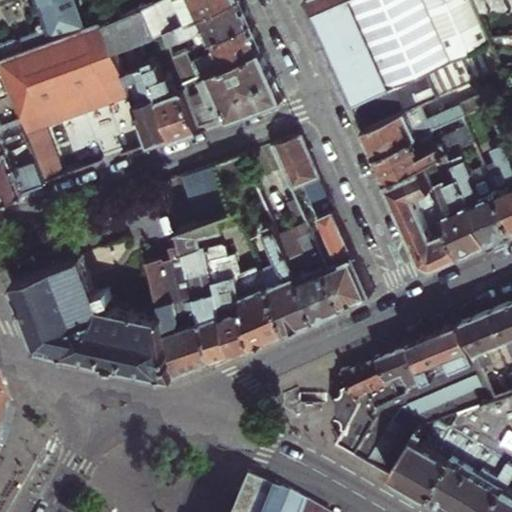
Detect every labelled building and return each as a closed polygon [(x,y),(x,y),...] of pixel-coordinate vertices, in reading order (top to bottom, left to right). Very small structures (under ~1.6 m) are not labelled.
[(77,28),(68,0),(41,0),(52,37),(77,28)] [(142,38),(166,27),(226,0),(153,0),(107,21),(117,49),(142,38)] [(244,0),(226,0),(166,27),(171,41),(196,30),(201,42),(215,36),(253,19),(249,10),(244,0)] [(309,0),(333,53),(354,101),(431,67),(492,39),(490,35),(479,9),(475,0),(309,0)] [(511,0),(475,0),(479,9),(511,6),(511,0)] [(115,126),(124,152),(151,143),(129,82),(117,49),(107,21),(105,18),(77,28),(52,37),(25,47),(0,56),(0,147),(32,135),(48,180),(105,159),(99,144),(62,157),(59,148),(54,150),(44,124),(119,97),(128,121),(115,126)] [(253,19),(215,36),(219,47),(195,58),(190,47),(176,53),(185,79),(205,70),(264,44),(259,33),(253,19)] [(0,56),(25,47),(24,41),(12,36),(0,40),(0,56)] [(431,67),(354,101),(360,115),(365,125),(422,99),(502,63),(492,39),(431,67)] [(264,44),(205,70),(212,87),(191,96),(202,124),(286,94),(275,69),(264,44)] [(176,134),(155,74),(150,58),(143,60),(145,66),(138,68),(142,77),(129,82),(151,143),(164,138),(176,134)] [(191,96),(187,83),(176,87),(169,68),(155,74),(176,134),(190,129),(202,124),(191,96)] [(430,115),(422,99),(365,125),(372,141),(377,152),(433,127),(465,112),(467,111),(462,100),(430,115)] [(440,142),(433,127),(377,152),(383,167),(388,177),(424,161),(436,155),(451,148),(462,143),(476,137),(469,122),(447,133),(443,137),(445,140),(440,142)] [(302,131),(274,141),(285,166),(294,186),(322,174),(302,131)] [(511,152),(503,133),(491,138),(503,165),(490,171),(511,222),(511,152)] [(18,191),(48,180),(32,135),(0,147),(0,163),(7,161),(18,191)] [(511,228),(511,222),(490,171),(474,178),(471,173),(473,169),(462,143),(451,148),(489,239),(501,234),(511,228)] [(489,239),(451,148),(436,155),(446,178),(433,184),(462,251),(478,244),(489,239)] [(218,161),(238,205),(265,193),(247,150),(218,161)] [(0,196),(18,191),(7,161),(0,163),(0,196)] [(462,251),(433,184),(424,161),(388,177),(423,258),(436,262),(450,256),(462,251)] [(298,216),(305,213),(298,196),(291,199),(298,216)] [(373,290),(336,208),(320,215),(336,251),(338,250),(342,259),(328,265),(345,303),(359,296),(373,290)] [(225,210),(181,221),(184,236),(187,248),(206,242),(214,277),(216,277),(237,273),(236,254),(228,256),(227,244),(212,248),(211,241),(205,241),(204,237),(225,231),(225,210)] [(264,266),(290,327),(306,320),(317,315),(282,232),(276,218),(264,223),(274,245),(270,247),(276,260),(264,266)] [(328,265),(309,220),(282,232),(317,315),(331,309),(345,303),(328,265)] [(166,249),(149,251),(162,316),(158,315),(174,371),(176,371),(201,362),(212,358),(187,248),(184,236),(173,238),(175,249),(166,251),(166,249)] [(225,354),(232,351),(243,347),(253,343),(237,273),(216,277),(214,277),(206,242),(187,248),(212,358),(225,354)] [(101,355),(174,371),(158,315),(115,305),(109,287),(98,291),(84,251),(15,276),(39,338),(43,342),(101,355)] [(275,334),(290,327),(264,266),(262,261),(237,273),(253,343),(275,334)] [(478,354),(483,366),(489,363),(483,348),(507,338),(511,349),(511,299),(463,319),(478,354)] [(420,362),(426,376),(478,354),(463,319),(435,331),(411,341),(420,362)] [(381,352),(397,390),(399,395),(410,391),(408,386),(407,385),(412,382),(426,376),(420,362),(411,341),(396,346),(381,352)] [(351,379),(356,390),(369,385),(377,405),(399,395),(397,390),(381,352),(367,358),(345,367),(351,379)] [(369,385),(356,390),(362,402),(348,424),(340,439),(369,456),(396,472),(424,423),(444,416),(485,401),(496,397),(483,366),(478,354),(426,376),(412,382),(407,385),(408,386),(410,391),(399,395),(377,405),(369,385)] [(362,402),(356,390),(351,379),(345,381),(346,383),(346,386),(345,388),(343,390),(340,392),(339,401),(338,412),(341,413),(343,415),(344,418),(345,420),(345,422),(348,424),(362,402)] [(511,390),(496,397),(505,416),(505,417),(511,420),(511,419),(511,390)] [(416,484),(434,494),(468,431),(444,416),(424,423),(396,472),(416,484)] [(511,459),(502,476),(493,471),(500,458),(498,457),(505,443),(473,424),(468,431),(434,494),(459,509),(464,511),(488,511),(506,481),(511,483),(511,481),(511,459)] [(511,511),(511,484),(511,483),(506,481),(488,511),(511,511)] [(282,511),(267,505),(228,489),(217,511),(282,511)]
